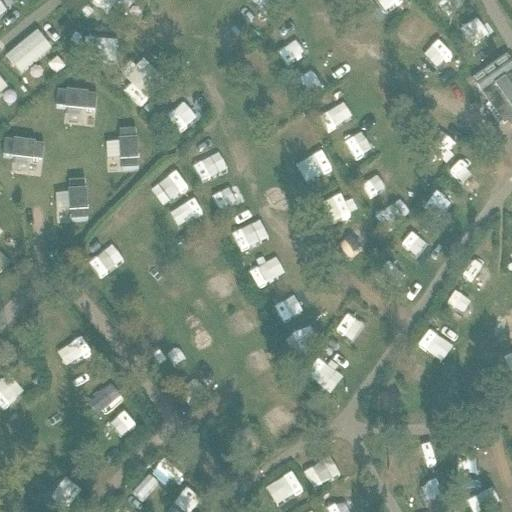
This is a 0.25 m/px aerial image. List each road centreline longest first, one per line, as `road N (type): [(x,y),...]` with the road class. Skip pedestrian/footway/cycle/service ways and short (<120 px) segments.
road 1 (track): [(368,50),(511,158)]
road 2 (track): [(278,221),(352,290),(412,331)]
